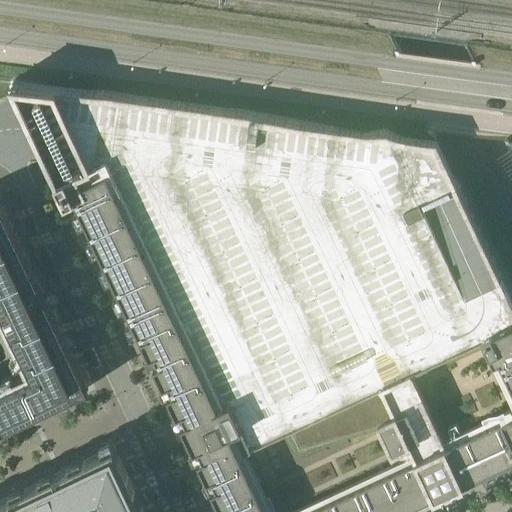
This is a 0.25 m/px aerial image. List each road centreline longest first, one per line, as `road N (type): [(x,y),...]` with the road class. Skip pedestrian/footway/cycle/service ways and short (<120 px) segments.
road 1 (secondary): [(0,33),(511,103)]
road 2 (secondary): [(511,77),(0,7)]
road 3 (residential): [(5,131),(183,511)]
road 4 (unclassified): [(511,233),(403,0)]
